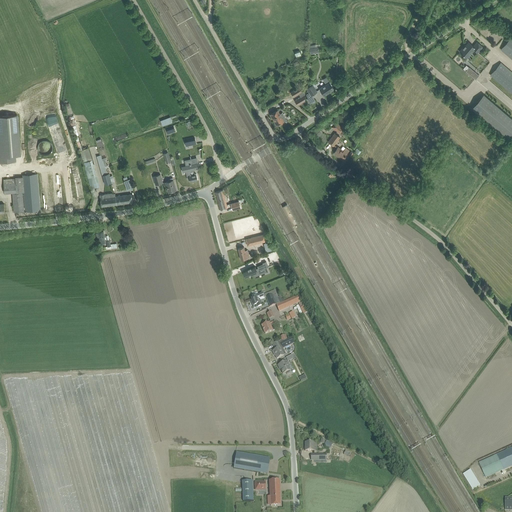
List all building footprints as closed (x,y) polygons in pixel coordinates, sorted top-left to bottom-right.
[(506,43),(501,50),(511,59),(511,38),(506,43)] [(459,51),(463,55),(468,59),(472,55),(470,54),(474,49),(478,52),(483,47),(477,42),(473,46),(468,42),(465,45),(459,51)] [(511,72),(501,63),(490,75),(491,76),(511,93),(511,72)] [(465,71),(475,79),(479,75),(469,67),(465,71)] [(459,86),(467,78),(466,76),(458,84),(459,86)] [(320,89),(324,96),(334,89),(330,82),(320,89)] [(309,97),(307,99),(310,104),(315,100),(312,95),(317,92),(316,91),(313,86),(307,89),(309,93),(307,94),(309,97)] [(299,87),(291,92),(294,97),(299,94),(299,93),(302,91),(299,87)] [(301,97),(295,100),(298,105),(305,101),(304,94),(304,90),(302,91),(299,93),(299,94),(301,97)] [(281,92),(276,94),(279,100),(284,97),(281,92)] [(507,140),(511,134),(511,118),(484,94),(471,109),(507,140)] [(275,111),(270,114),(277,126),(281,123),(284,122),(287,120),(286,119),(282,112),(280,114),(278,111),(277,110),(275,111)] [(0,162),(15,161),(15,156),(20,155),(16,115),(11,116),(11,114),(9,114),(9,116),(0,116),(0,162)] [(170,117),(160,121),(163,126),(172,122),(170,117)] [(332,128),(340,133),(344,128),(336,122),(332,128)] [(335,133),(328,142),(334,146),(340,137),(335,133)] [(195,138),(185,140),(186,146),(196,144),(195,138)] [(39,142),(40,154),(49,153),(48,141),(39,142)] [(337,148),(334,153),(343,160),(346,156),(350,150),(347,148),(346,148),(343,146),(341,149),(339,147),(338,148),(337,148)] [(83,150),(80,151),(85,167),(88,178),(91,189),(94,188),(92,177),(97,176),(97,175),(94,164),(93,164),(93,163),(88,149),(83,150)] [(108,174),(101,155),(97,156),(105,184),(111,182),(109,174),(108,174)] [(191,160),(186,161),(187,165),(186,166),(188,171),(186,171),(188,180),(189,179),(190,182),(198,180),(196,174),(194,174),(193,170),(198,169),(197,166),(196,163),(192,164),(191,160)] [(23,193),(17,193),(12,194),(14,212),(40,210),(37,174),(23,176),(25,205),(24,205),(23,193)] [(156,185),(163,183),(161,174),(153,176),(156,185)] [(169,181),(166,182),(168,192),(176,190),(173,178),(169,179),(168,180),(169,181)] [(16,192),(15,179),(3,180),(4,193),(16,192)] [(133,188),(130,179),(128,179),(126,180),(124,181),(127,190),(133,188)] [(223,190),(216,192),(221,210),(228,208),(223,190)] [(116,196),(115,196),(115,193),(112,194),(112,197),(105,197),(105,194),(100,195),(102,206),(117,204),(116,196)] [(116,196),(117,204),(133,202),(131,194),(115,196),(116,196)] [(239,201),(231,203),(233,210),(241,208),(239,201)] [(298,223),(287,204),(282,207),(293,226),(298,223)] [(105,243),(104,237),(104,232),(96,233),(96,237),(98,236),(99,244),(105,243)] [(253,244),(265,241),(263,235),(251,238),(253,244)] [(117,243),(111,244),(110,240),(106,241),(107,247),(104,247),(105,250),(117,248),(117,243)] [(249,257),(247,250),(245,250),(244,247),(238,248),(241,260),(249,257)] [(248,270),(243,272),(245,277),(250,276),(251,275),(253,274),(254,274),(255,276),(259,275),(258,272),(260,271),(259,271),(265,268),(268,267),(266,261),(262,263),(263,264),(257,266),(258,269),(257,269),(255,267),(251,268),(248,269),(248,270)] [(262,295),(259,296),(258,293),(257,293),(253,295),(252,296),(253,298),(251,299),(253,303),(252,304),(254,308),(255,308),(256,308),(262,306),(259,300),(265,298),(263,291),(261,292),(262,295)] [(280,303),(280,304),(285,301),(284,298),(281,299),(280,296),(278,297),(276,293),(266,297),(270,307),(276,304),(280,303)] [(276,305),(279,312),(302,302),(299,295),(285,301),(280,304),(276,305)] [(267,313),(270,322),(262,325),(265,334),(276,330),(274,324),(275,323),(273,317),(274,317),(272,312),(267,313)] [(277,359),(284,356),(281,349),(283,348),(283,349),(294,343),(292,338),(283,342),(281,340),(273,344),(275,350),(272,351),(274,354),(277,359)] [(293,354),(286,358),(288,362),(293,359),(296,358),(294,354),(293,354)] [(287,361),(278,365),(280,369),(281,369),(283,374),(286,373),(287,374),(291,372),(290,371),(290,370),(289,367),(287,361)] [(305,451),(314,451),(314,442),(305,442),(305,451)] [(504,470),(511,466),(511,448),(497,455),(498,456),(479,464),(485,477),(504,469),(504,470)] [(237,453),(234,469),(260,473),(259,472),(261,458),(263,458),(237,453)] [(471,470),(463,475),(473,490),(481,486),(471,470)] [(271,501),(271,506),(280,505),(279,480),(270,480),(270,496),(268,497),(268,501),(271,501)] [(252,481),(242,482),(243,502),(253,501),(252,481)] [(264,482),(255,482),(256,490),(266,490),(265,481),(264,481),(264,482)]
